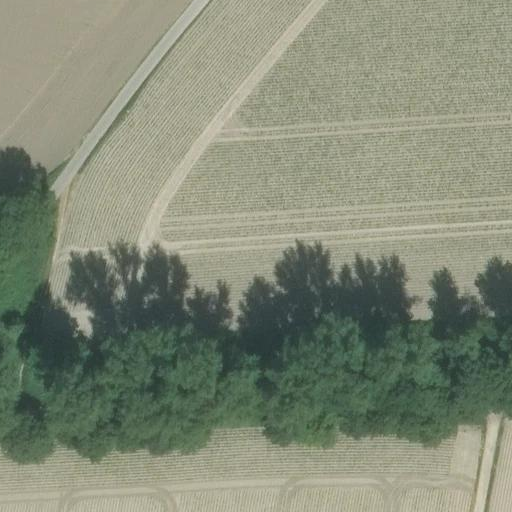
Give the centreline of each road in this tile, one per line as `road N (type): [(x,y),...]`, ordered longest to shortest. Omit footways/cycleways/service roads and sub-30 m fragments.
road 1 (unclassified): [(0,417),(499,399)]
road 2 (unclassified): [(215,0),(69,170),(0,277)]
road 3 (track): [(38,413),(21,393),(22,359),(69,170)]
